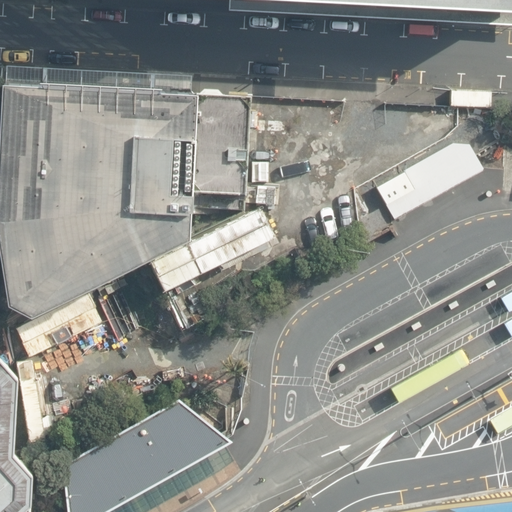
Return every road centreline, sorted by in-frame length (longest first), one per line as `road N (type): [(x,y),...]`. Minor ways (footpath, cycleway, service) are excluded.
road 1 (unclassified): [(0,31),(511,56)]
road 2 (tertiary): [(283,480),(298,429),(296,365),(318,323),(458,241),(511,226)]
road 3 (tertiary): [(327,453),(335,397),(511,299)]
road 4 (tertiary): [(327,453),(511,353)]
road 5 (tertiary): [(511,391),(433,436),(399,475)]
